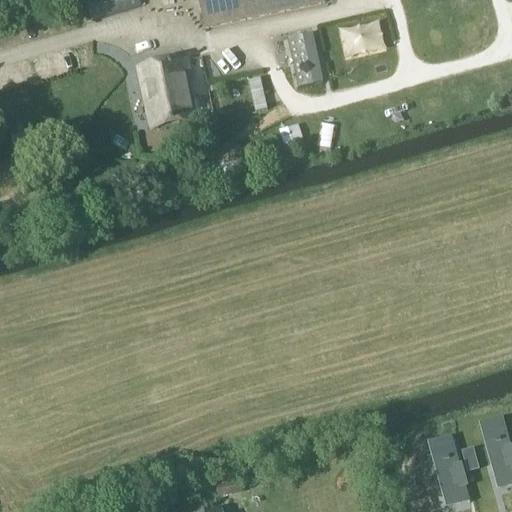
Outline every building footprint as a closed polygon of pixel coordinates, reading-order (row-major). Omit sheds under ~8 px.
[(139,0),(86,0),(93,21),(142,7),(139,0)] [(325,4),(323,0),(198,0),(205,30),(325,4)] [(303,37),(288,40),(298,90),(313,87),(303,37)] [(199,124),(198,122),(190,84),(194,83),(189,59),(135,70),(149,135),(199,124)] [(496,445),(488,447),(495,474),(500,489),(511,485),(511,451),(508,439),(507,439),(508,442),(501,443),(500,442),(495,443),(496,445)] [(444,463),(437,466),(444,492),(448,508),(461,504),(460,504),(468,502),(469,505),(470,505),(457,457),(456,457),(456,460),(449,462),(449,460),(444,461),(444,463)] [(240,481),(216,486),(218,499),(242,494),(240,481)]
